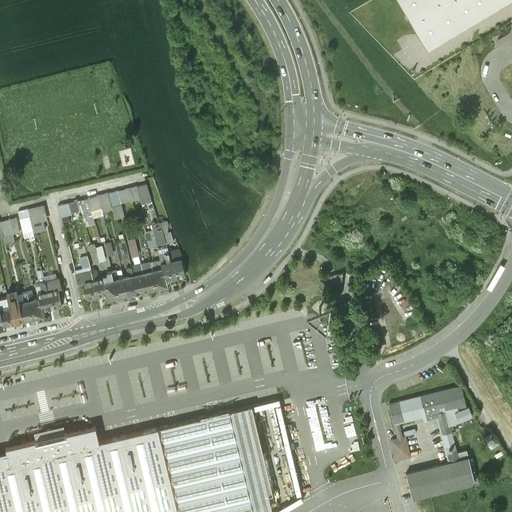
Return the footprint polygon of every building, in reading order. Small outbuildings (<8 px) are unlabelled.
[(505,0),(398,0),(427,47),(505,0)] [(147,184),(137,186),(140,198),(140,200),(151,197),(147,184)] [(137,186),(127,188),(130,200),(140,198),(137,186)] [(127,188),(118,190),(121,202),(130,200),(127,188)] [(118,190),(108,193),(111,205),(112,205),(122,203),(118,190)] [(108,192),(98,195),(102,208),(111,205),(108,193),(108,192)] [(98,195),(88,198),(92,210),(102,208),(98,195)] [(88,198),(79,200),(86,225),(95,222),(92,210),(88,198)] [(76,201),(69,203),(72,212),(79,210),(76,201)] [(64,204),(58,205),(62,217),(67,216),(67,215),(64,204)] [(40,205),(28,208),(30,217),(32,223),(44,220),(40,205)] [(17,217),(10,219),(13,234),(20,232),(17,217)] [(30,217),(21,220),(24,233),(34,230),(32,223),(30,217)] [(176,259),(166,217),(159,219),(170,252),(172,260),(176,259)] [(10,219),(0,220),(0,222),(3,236),(5,243),(15,240),(13,234),(10,219)] [(137,236),(129,238),(133,255),(141,254),(137,236)] [(88,256),(81,258),(84,268),(91,266),(88,256)] [(176,259),(172,260),(175,277),(186,274),(185,269),(182,257),(176,259)] [(167,261),(161,262),(163,267),(166,279),(175,277),(172,260),(167,261)] [(84,268),(75,270),(78,283),(84,282),(86,292),(87,298),(98,295),(92,271),(91,266),(84,268)] [(158,268),(153,269),(157,286),(161,285),(168,283),(166,279),(163,267),(158,268)] [(104,276),(98,278),(96,269),(92,271),(98,295),(107,293),(105,281),(104,276)] [(148,270),(144,272),(148,288),(154,287),(157,286),(153,269),(148,270)] [(124,276),(119,278),(117,270),(112,271),(118,296),(122,295),(128,293),(124,276)] [(108,272),(108,275),(104,276),(105,281),(107,293),(108,298),(115,296),(118,296),(112,271),(108,272)] [(139,273),(134,274),(138,291),(142,290),(141,290),(148,288),(144,272),(139,273)] [(129,275),(124,276),(128,293),(134,291),(134,292),(138,291),(134,274),(129,275)] [(60,278),(46,281),(48,289),(52,306),(56,306),(56,305),(57,305),(63,304),(62,298),(61,298),(59,287),(62,287),(60,278)] [(43,291),(38,292),(39,297),(42,309),(43,308),(49,307),(52,306),(48,289),(43,291)] [(17,290),(8,292),(8,295),(15,321),(18,320),(24,318),(20,301),(17,290)] [(8,295),(0,297),(0,300),(1,306),(5,323),(6,323),(11,321),(12,322),(15,321),(8,295)] [(35,298),(30,299),(34,316),(37,315),(39,315),(44,314),(43,308),(42,309),(39,297),(35,298)] [(25,300),(20,301),(24,318),(30,317),(34,316),(30,299),(25,300)] [(461,386),(389,404),(394,424),(398,423),(422,417),(423,421),(437,418),(448,462),(468,457),(466,450),(456,453),(450,425),(472,416),(468,407),(457,411),(457,409),(466,406),(461,386)] [(219,409),(234,408),(234,397),(219,398),(219,409)] [(7,453),(0,454),(0,511),(261,511),(278,508),(252,407),(100,441),(95,426),(51,437),(6,448),(7,453)] [(170,422),(187,417),(184,408),(167,412),(170,422)] [(406,454),(395,456),(395,460),(403,458),(406,473),(410,472),(406,457),(410,456),(405,437),(401,438),(398,423),(394,424),(398,438),(391,440),(391,444),(402,441),(406,454)] [(490,434),(484,438),(490,449),(497,445),(490,434)] [(402,441),(391,444),(395,456),(406,454),(402,441)] [(406,473),(412,498),(474,483),(468,457),(448,462),(410,472),(406,473)]
